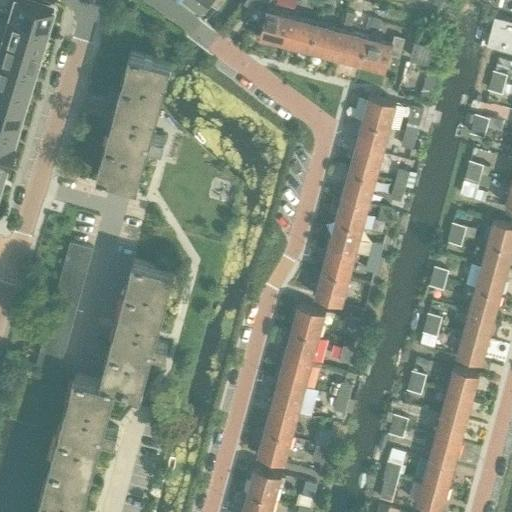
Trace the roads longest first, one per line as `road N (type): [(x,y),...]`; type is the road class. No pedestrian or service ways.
road 1 (residential): [(211,511),(264,313),(296,258),(326,131),(160,0)]
road 2 (residential): [(12,258),(91,0)]
road 3 (residential): [(480,511),(511,390)]
